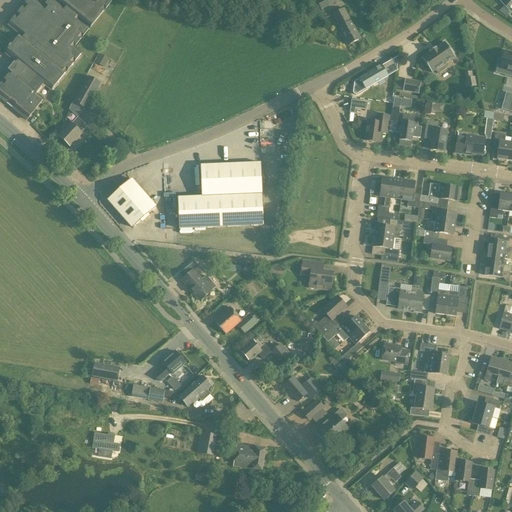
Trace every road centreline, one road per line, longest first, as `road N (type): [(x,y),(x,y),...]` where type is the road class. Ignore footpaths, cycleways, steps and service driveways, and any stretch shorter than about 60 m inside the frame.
road 1 (secondary): [(343,502),(82,199)]
road 2 (residential): [(468,334),(383,322),(355,288),(351,246),(363,156)]
road 3 (residential): [(82,199),(126,166),(317,84)]
road 4 (residential): [(317,84),(453,0)]
road 5 (residential): [(495,454),(445,431),(468,334)]
road 6 (residential): [(482,172),(363,156)]
